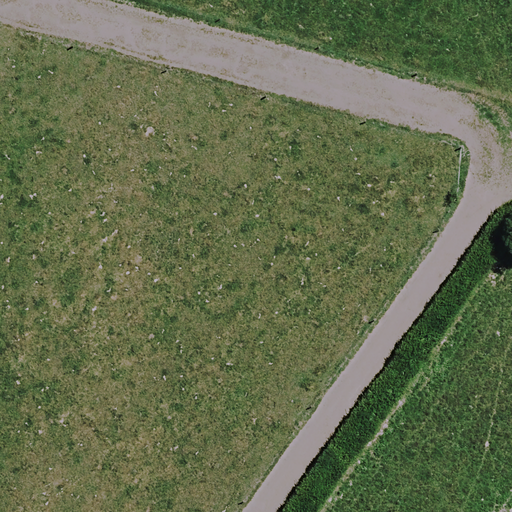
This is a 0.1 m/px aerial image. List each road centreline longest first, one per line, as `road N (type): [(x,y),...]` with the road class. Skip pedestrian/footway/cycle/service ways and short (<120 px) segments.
road 1 (track): [(511,166),(398,104),(0,12)]
road 2 (track): [(264,511),(511,174)]
